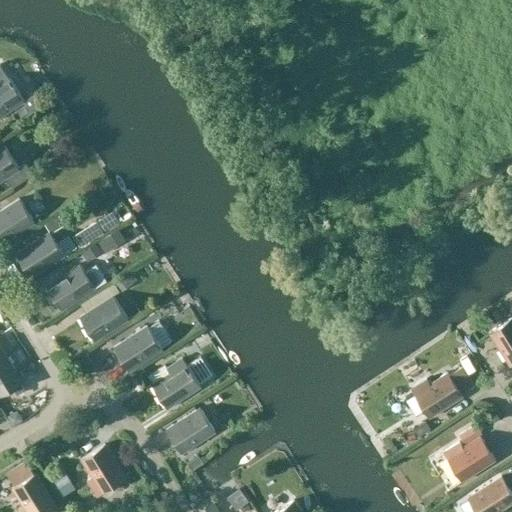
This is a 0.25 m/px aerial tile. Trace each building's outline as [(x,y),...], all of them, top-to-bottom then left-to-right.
[(0,116),(24,101),(9,77),(0,82),(0,116)] [(0,180),(6,177),(12,187),(33,174),(25,163),(19,168),(4,145),(0,147),(0,180)] [(0,241),(1,244),(35,222),(20,198),(0,211),(0,241)] [(31,277),(65,255),(50,231),(16,253),(31,277)] [(62,309),(95,288),(80,264),(47,286),(62,309)] [(95,340),(128,319),(113,295),(80,317),(95,340)] [(511,317),(489,332),(510,366),(511,364),(511,317)] [(129,370),(162,349),(147,325),(114,347),(129,370)] [(0,395),(20,383),(14,373),(16,372),(0,344),(0,395)] [(167,408),(201,386),(182,357),(166,367),(170,373),(152,384),(167,408)] [(461,393),(474,385),(462,367),(450,374),(448,372),(430,383),(427,378),(411,388),(429,417),(463,396),(461,393)] [(182,453),(215,431),(200,407),(166,429),(182,453)] [(459,442),(444,452),(462,480),(495,459),(480,435),(463,447),(459,442)] [(97,496),(126,478),(105,444),(81,458),(92,476),(87,480),(97,496)] [(36,473),(34,474),(26,461),(8,474),(15,486),(12,487),(23,505),(18,508),(20,511),(48,511),(57,507),(36,473)] [(499,511),(511,502),(511,492),(501,476),(468,497),(477,511),(499,511)] [(274,511),(301,511),(294,500),(274,511)]
